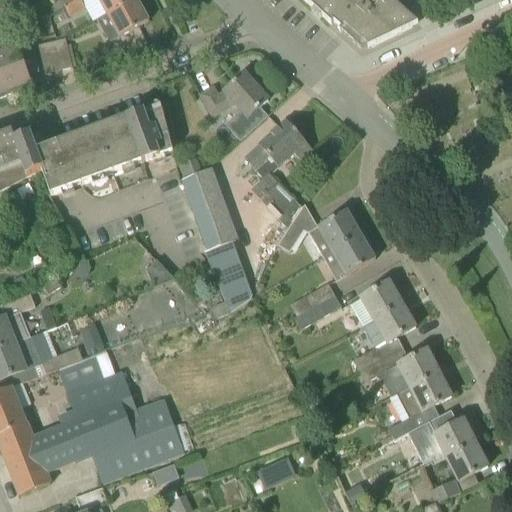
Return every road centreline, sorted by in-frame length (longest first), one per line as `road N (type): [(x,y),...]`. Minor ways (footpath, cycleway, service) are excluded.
road 1 (residential): [(511,460),(460,319),(375,202),(368,173),(385,124)]
road 2 (residential): [(0,123),(213,44),(258,9)]
road 3 (residential): [(511,257),(473,199),(385,124)]
road 4 (residential): [(346,88),(511,12)]
